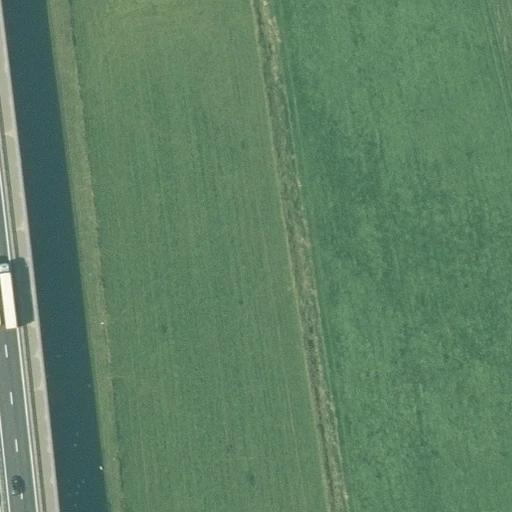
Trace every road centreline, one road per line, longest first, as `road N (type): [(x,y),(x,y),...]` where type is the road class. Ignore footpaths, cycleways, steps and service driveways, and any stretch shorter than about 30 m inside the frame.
road 1 (unclassified): [(48,511),(0,54)]
road 2 (trunk): [(23,511),(0,284)]
